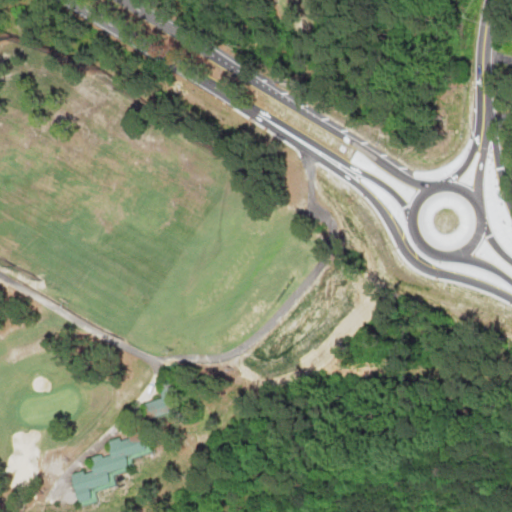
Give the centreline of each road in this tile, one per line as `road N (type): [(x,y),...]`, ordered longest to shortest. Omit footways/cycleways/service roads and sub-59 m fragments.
road 1 (secondary): [(115,0),(433,187)]
road 2 (secondary): [(235,100),(360,186),(420,266),(511,298)]
road 3 (secondary): [(412,219),(385,185),(235,100)]
road 4 (secondary): [(235,100),(67,0)]
road 5 (secondary): [(481,139),(491,0)]
